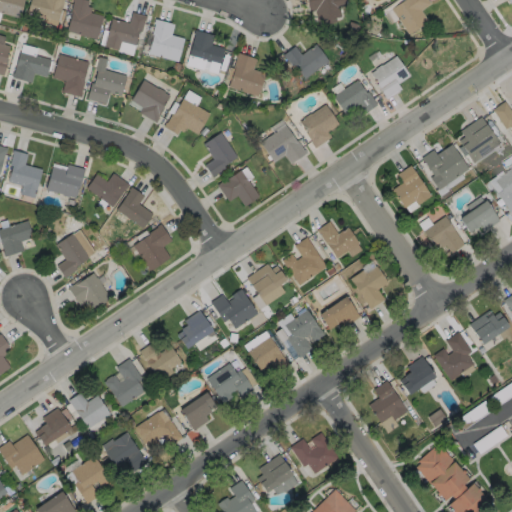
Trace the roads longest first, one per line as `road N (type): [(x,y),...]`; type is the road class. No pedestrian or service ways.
road 1 (residential): [(511,55),(0,409)]
road 2 (residential): [(156,511),(511,260)]
road 3 (residential): [(225,249),(153,157),(0,112)]
road 4 (residential): [(346,172),(443,309)]
road 5 (residential): [(329,387),(413,511)]
